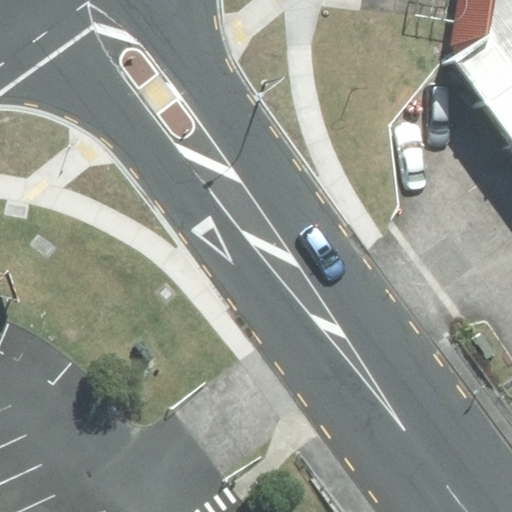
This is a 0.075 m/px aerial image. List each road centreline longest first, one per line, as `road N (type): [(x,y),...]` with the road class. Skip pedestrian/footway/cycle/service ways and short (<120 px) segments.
road 1 (tertiary): [(460,511),(229,193)]
road 2 (tertiary): [(229,193),(123,121),(27,0)]
road 3 (tertiary): [(165,0),(199,62),(229,193)]
